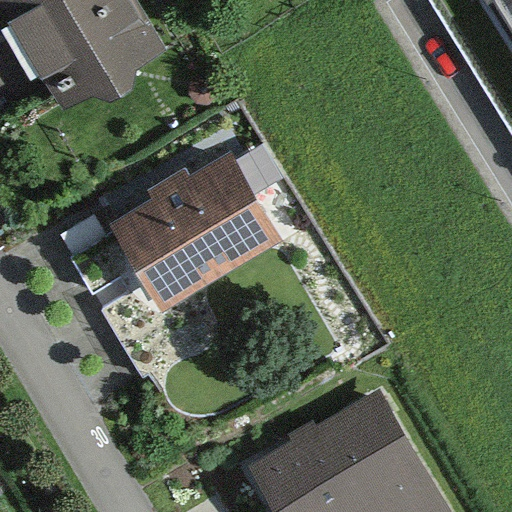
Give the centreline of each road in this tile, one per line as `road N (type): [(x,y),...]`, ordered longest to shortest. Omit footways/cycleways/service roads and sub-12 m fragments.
road 1 (residential): [(121,511),(0,304)]
road 2 (residential): [(409,3),(511,167)]
